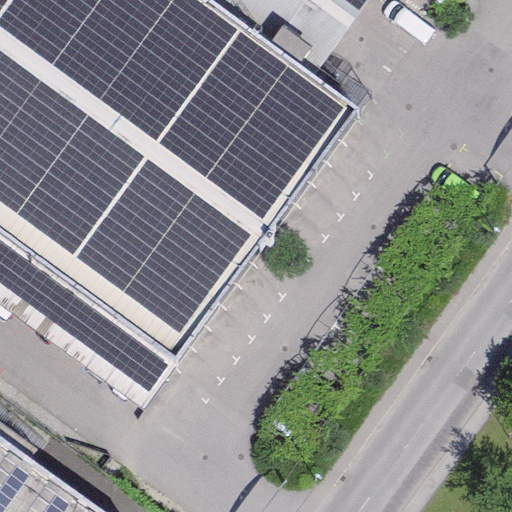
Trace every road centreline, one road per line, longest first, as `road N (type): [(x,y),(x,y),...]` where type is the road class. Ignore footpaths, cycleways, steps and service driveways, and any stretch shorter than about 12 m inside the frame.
road 1 (unknown): [(204,511),(0,364)]
road 2 (residential): [(368,511),(511,313)]
